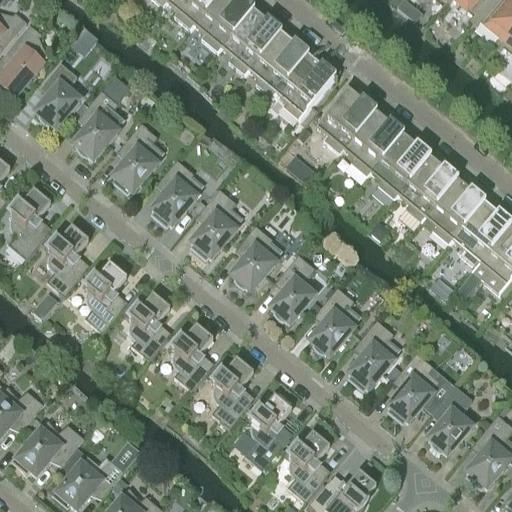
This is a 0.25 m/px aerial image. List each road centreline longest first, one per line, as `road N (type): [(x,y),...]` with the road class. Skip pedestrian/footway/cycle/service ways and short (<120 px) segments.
road 1 (residential): [(0,132),(426,488)]
road 2 (residential): [(511,192),(282,0)]
